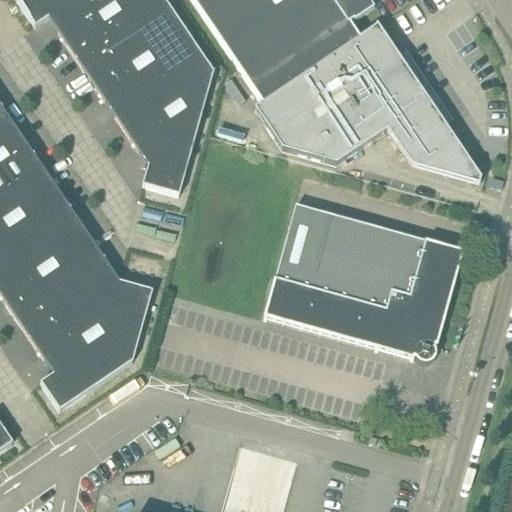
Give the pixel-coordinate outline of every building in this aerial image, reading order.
[(17,0),(37,29),(50,20),(68,8),(62,0),(17,0)] [(161,0),(79,0),(68,8),(50,20),(147,169),(141,189),(178,199),(213,76),(161,0)] [(188,0),(201,18),(227,0),(188,0)] [(348,26),(375,9),(368,0),(227,0),(201,18),(251,92),(348,26)] [(336,168),(387,134),(411,170),(478,189),(480,182),(445,130),(453,125),(405,53),(397,59),(376,28),(374,29),(375,30),(358,41),(348,26),(251,92),(261,107),(254,112),(281,153),(336,168)] [(0,203),(14,225),(65,301),(116,376),(132,365),(152,294),(119,285),(7,120),(0,124),(0,203)] [(0,234),(14,225),(0,203),(0,234)] [(273,283),(268,301),(263,322),(412,363),(413,362),(415,362),(417,364),(419,365),(421,366),(423,367),(426,367),(428,366),(430,366),(433,365),(435,363),(436,361),(438,359),(438,357),(439,355),(439,352),(440,350),(436,350),(462,256),(294,209),(274,283),(273,283)] [(14,225),(0,234),(0,299),(21,330),(65,301),(14,225)] [(65,301),(21,330),(53,377),(40,386),(59,415),(116,376),(65,301)] [(0,454),(12,446),(0,428),(0,454)]
